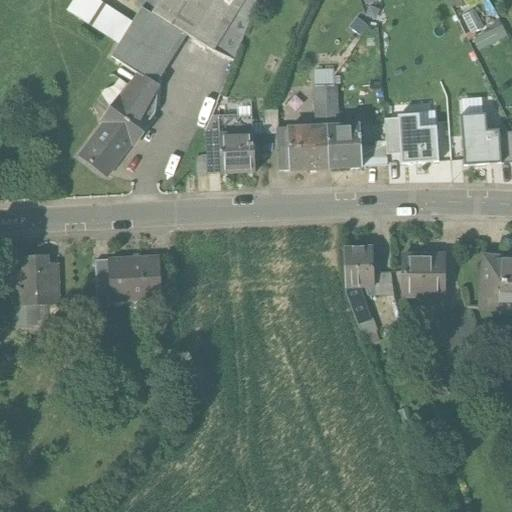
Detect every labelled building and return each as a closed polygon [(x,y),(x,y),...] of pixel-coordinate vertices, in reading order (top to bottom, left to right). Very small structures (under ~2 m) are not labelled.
[(147,0),(141,10),(152,17),(152,16),(152,15),(161,0),(147,0)] [(161,0),(152,15),(152,16),(182,34),(191,40),(215,0),(161,0)] [(215,0),(191,40),(212,53),(235,16),(244,0),(215,0)] [(152,17),(141,10),(111,59),(138,77),(151,84),(151,83),(182,34),(152,16),(152,17)] [(235,16),(212,53),(233,63),(250,23),(235,16)] [(115,17),(103,35),(114,42),(126,24),(115,17)] [(138,77),(103,124),(105,125),(80,157),(106,177),(131,144),(133,146),(151,121),(149,120),(153,114),(156,86),(151,83),(151,84),(138,77)] [(359,127),(336,128),(334,86),(325,87),(327,129),(329,170),(361,169),(360,149),(359,127)] [(320,128),(276,131),(278,173),(329,170),(325,87),(313,88),(315,119),(320,128)] [(419,117),(398,118),(398,121),(400,156),(400,167),(438,165),(436,130),(420,131),(419,117)] [(486,117),(461,118),(464,169),(501,167),(501,163),(499,136),(499,133),(487,134),(486,117)] [(386,157),(400,156),(398,121),(384,122),(386,157)] [(219,134),(204,135),(206,178),(220,177),(218,139),(219,139),(219,134)] [(511,134),(499,136),(501,163),(511,161),(511,134)] [(219,139),(218,139),(220,177),(254,175),(252,137),(219,139)] [(374,144),(374,148),(360,149),(361,169),(387,167),(385,143),(374,144)] [(372,248),(344,249),(346,288),(356,288),(364,288),(367,297),(375,296),(374,275),(380,275),(380,263),(372,263),(372,248)] [(443,257),(402,258),(403,298),(443,298),(443,257)] [(511,260),(484,258),(480,310),(498,312),(498,305),(511,305),(511,260)] [(47,259),(9,260),(11,329),(29,329),(29,324),(35,324),(34,311),(58,310),(57,266),(48,266),(47,259)] [(159,260),(108,262),(110,303),(114,303),(113,296),(157,294),(157,301),(161,301),(159,260)] [(108,262),(95,263),(97,305),(110,304),(110,303),(108,262)] [(380,275),(374,275),(375,296),(395,295),(391,285),(389,274),(380,275)] [(356,288),(346,288),(346,295),(361,336),(376,331),(371,319),(368,320),(356,288)] [(85,342),(68,342),(68,352),(85,352),(85,342)]
